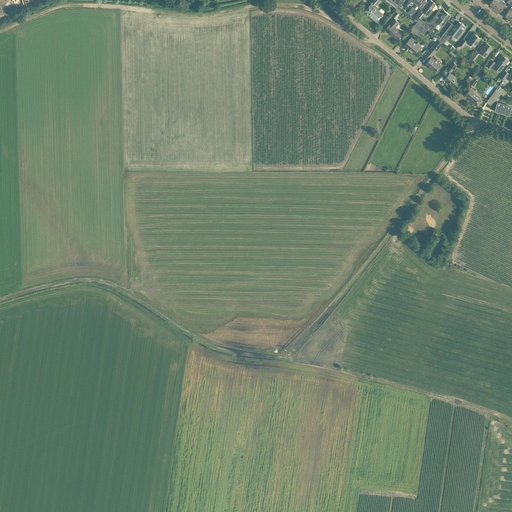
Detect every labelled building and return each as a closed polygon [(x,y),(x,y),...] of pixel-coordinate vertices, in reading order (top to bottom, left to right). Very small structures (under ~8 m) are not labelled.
[(372,3),(365,11),(367,13),(366,14),(367,15),(368,14),(368,13),(374,17),(373,18),(376,21),(383,13),(378,9),(379,8),(376,5),(380,0),(379,0),(385,0),(390,4),(392,1),(390,0),(375,0),(373,3),(372,3)] [(416,10),(412,17),(416,21),(423,11),(424,12),(428,15),(436,4),(430,0),(429,0),(427,3),(422,10),(419,7),(416,10)] [(501,0),(500,0),(495,7),(500,11),(506,3),(501,0)] [(395,10),(399,14),(403,10),(399,6),(395,10)] [(412,17),(416,10),(412,7),(407,13),(412,17)] [(438,11),(433,18),(436,20),(439,22),(442,25),(450,15),(444,10),(441,13),(438,11)] [(400,37),(400,36),(402,34),(394,26),(398,21),(394,18),(385,29),(398,39),(399,37),(400,37)] [(429,23),(425,28),(429,31),(431,33),(439,22),(436,20),(433,18),(429,23)] [(414,26),(419,31),(423,26),(422,26),(417,22),(414,26)] [(440,39),(439,40),(442,42),(444,43),(446,41),(451,34),(453,36),(454,34),(459,38),(457,40),(458,40),(464,32),(464,31),(463,32),(462,31),(463,30),(465,27),(459,22),(456,26),(455,25),(455,24),(454,25),(452,24),(452,23),(446,31),(441,37),(440,39)] [(474,47),(480,38),(474,33),(467,42),(474,47)] [(411,37),(404,45),(407,47),(407,48),(407,49),(408,48),(414,53),(418,48),(419,49),(421,46),(421,45),(418,43),(417,43),(416,44),(413,41),(414,40),(411,37)] [(486,56),(492,48),(486,43),(479,51),(486,56)] [(468,61),(470,63),(478,52),(476,50),(468,61)] [(492,60),(488,66),(490,68),(492,65),(497,70),(500,71),(508,60),(502,55),(501,54),(498,57),(500,58),(496,63),(492,60)] [(440,64),(432,57),(431,56),(426,63),(435,71),(440,64)] [(447,68),(452,72),(457,65),(452,61),(447,68)] [(506,71),(501,77),(504,79),(506,76),(509,79),(511,80),(511,71),(510,74),(508,73),(506,71)] [(450,73),(445,79),(454,86),(459,81),(450,73)] [(472,86),(478,80),(475,77),(470,84),(472,86)] [(491,84),(486,93),(489,95),(494,86),(491,84)] [(478,104),(479,105),(482,101),(479,98),(480,97),(473,91),(474,90),(471,87),(465,94),(469,97),(471,99),(470,100),(474,104),(475,103),(477,105),(478,104)] [(509,115),(511,107),(497,102),(494,111),(500,113),(500,112),(509,115)]
